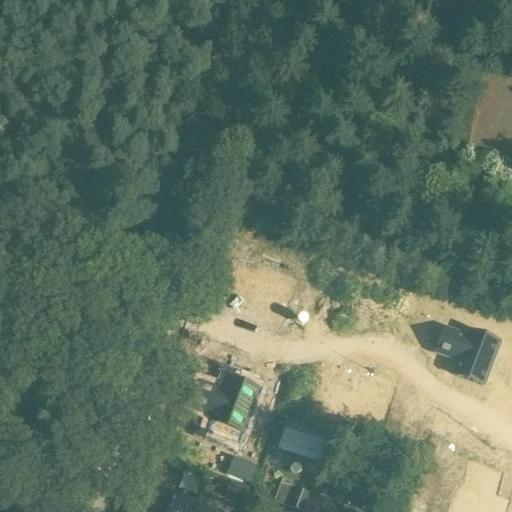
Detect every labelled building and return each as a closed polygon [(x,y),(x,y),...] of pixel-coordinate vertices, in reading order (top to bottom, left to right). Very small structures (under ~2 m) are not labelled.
[(235,234),(226,259),(243,265),(252,240),(235,234)] [(235,263),(226,289),(250,297),(245,312),(279,324),(296,277),(261,265),(259,271),(235,263)] [(346,275),(342,286),(349,289),(353,278),(346,275)] [(444,329),(434,353),(451,360),(456,361),(451,375),(483,387),(499,343),(468,331),(466,337),(444,329)] [(191,380),(182,405),(206,414),(203,420),(237,433),(254,386),(220,373),(215,388),(191,380)] [(333,380),(324,405),(348,413),(346,420),(380,432),(397,385),(362,373),(357,388),(333,380)] [(326,432),(289,420),(279,450),(315,462),(326,432)] [(473,489),(466,511),(511,511),(511,499),(505,498),(511,474),(511,473),(486,466),(480,491),(473,489)] [(330,486),(334,474),(322,469),(318,481),(330,486)] [(231,482),(225,496),(245,505),(252,491),(231,482)] [(319,511),(323,501),(280,486),(274,504),(296,511),(319,511)] [(194,511),(198,503),(171,495),(165,511),(194,511)]
